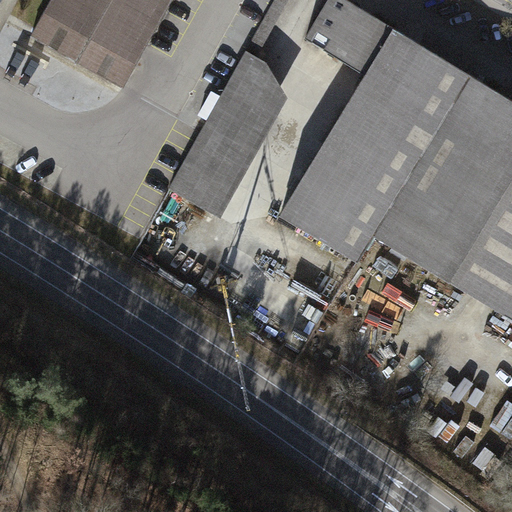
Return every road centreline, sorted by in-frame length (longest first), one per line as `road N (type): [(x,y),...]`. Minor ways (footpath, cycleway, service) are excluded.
road 1 (trunk): [(0,230),(259,397)]
road 2 (trunk): [(436,511),(259,397)]
road 3 (trunk): [(259,397),(396,511)]
